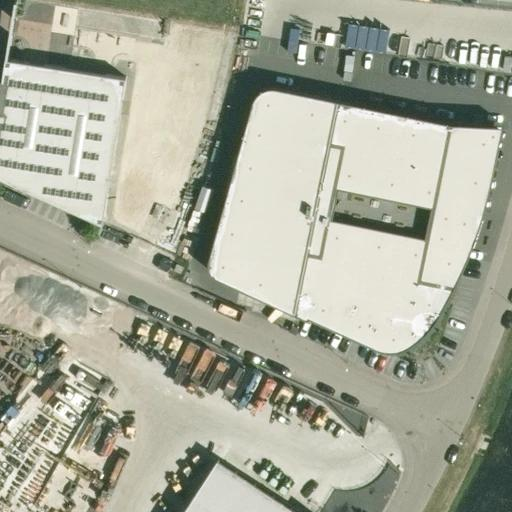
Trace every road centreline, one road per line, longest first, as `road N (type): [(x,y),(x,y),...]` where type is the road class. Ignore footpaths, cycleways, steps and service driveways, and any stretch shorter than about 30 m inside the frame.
road 1 (unclassified): [(449,432),(0,226)]
road 2 (unknown): [(511,113),(271,77),(250,84),(232,145)]
road 3 (unclassified): [(511,263),(449,432)]
